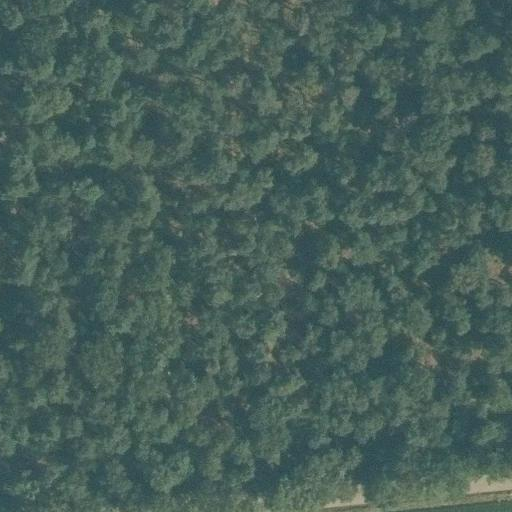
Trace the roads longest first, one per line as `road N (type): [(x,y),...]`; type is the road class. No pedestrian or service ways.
road 1 (unclassified): [(170,511),(511,478)]
road 2 (track): [(205,508),(125,193)]
